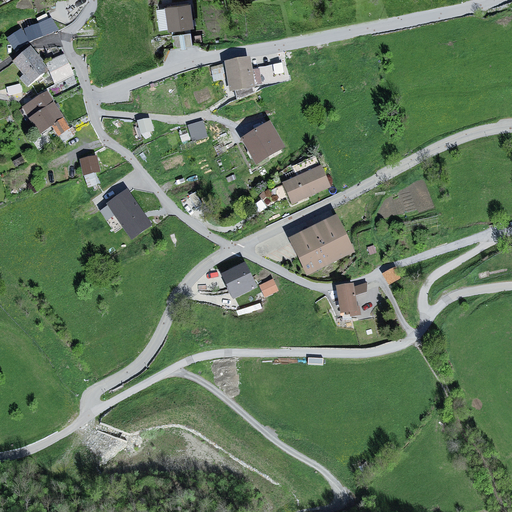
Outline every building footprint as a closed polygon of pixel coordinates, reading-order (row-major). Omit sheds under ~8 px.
[(193,6),(167,9),(171,34),(196,30),(193,6)] [(8,34),(12,48),(59,31),(54,17),(8,34)] [(83,23),(83,36),(96,36),(96,23),(83,23)] [(61,57),(42,65),(51,86),(70,78),(61,57)] [(44,81),(26,58),(9,71),(27,94),(44,81)] [(252,64),(227,68),(231,96),(257,92),(252,64)] [(50,96),(22,112),(40,141),(54,133),(59,141),(71,133),(50,96)] [(153,123),(138,126),(141,139),(156,135),(153,123)] [(203,125),(188,129),(192,144),(207,140),(203,125)] [(273,129),(245,145),(258,169),(286,154),(273,129)] [(98,159),(81,163),(85,177),(89,189),(100,184),(96,175),(101,173),(98,159)] [(323,170),(285,186),(294,209),(332,192),(323,170)] [(127,192),(107,206),(131,241),(152,227),(127,192)] [(339,221),(293,243),(311,280),(357,258),(339,221)] [(245,268),(225,278),(235,298),(255,288),(245,268)] [(401,284),(394,272),(383,279),(391,291),(401,284)] [(355,289),(339,291),(343,321),(359,318),(355,289)]
